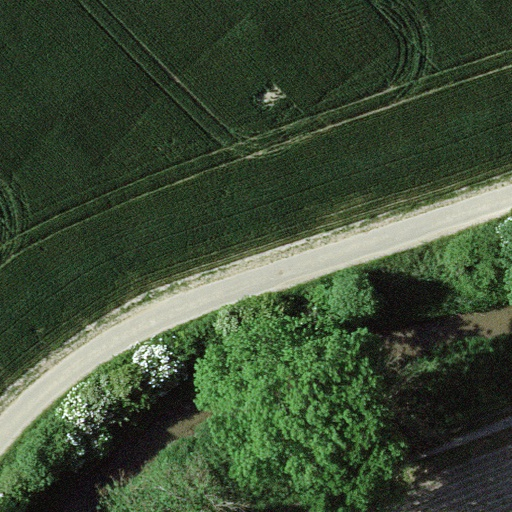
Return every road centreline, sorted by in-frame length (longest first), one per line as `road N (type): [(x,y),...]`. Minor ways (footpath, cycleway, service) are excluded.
road 1 (track): [(511,200),(157,320),(39,394),(0,440)]
road 2 (track): [(511,421),(377,474),(306,511)]
